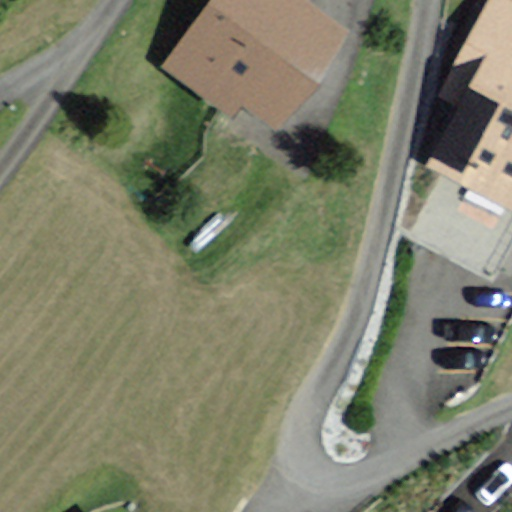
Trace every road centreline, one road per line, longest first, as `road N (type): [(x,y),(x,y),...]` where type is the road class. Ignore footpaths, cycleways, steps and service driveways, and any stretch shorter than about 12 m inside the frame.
road 1 (residential): [(511,409),(358,481),(332,481),(304,448),(303,427),(353,328),(388,213),(428,0)]
road 2 (residential): [(0,170),(119,0)]
